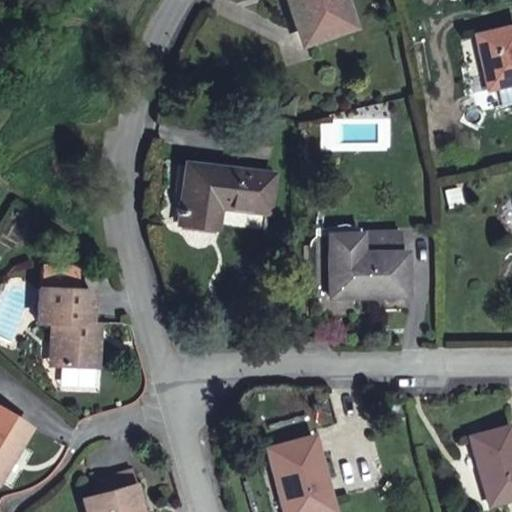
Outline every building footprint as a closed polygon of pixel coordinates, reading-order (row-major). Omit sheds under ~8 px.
[(338,0),(279,0),(288,27),(298,23),(305,43),(349,28),(338,0)] [(511,82),(511,28),(511,24),(470,34),(483,89),(511,82)] [(230,135),(228,153),(263,157),(265,139),(230,135)] [(262,230),(269,177),(183,165),(176,211),(172,210),(171,216),(175,217),(174,226),(213,231),(213,225),(262,230)] [(400,252),(324,255),(326,299),(402,296),(400,252)] [(43,273),(43,295),(74,295),(74,274),(43,273)] [(43,295),(42,295),(40,329),(50,329),(49,343),(61,343),(60,366),(93,366),(94,331),(86,331),(87,295),(74,295),(43,295)] [(61,343),(49,343),(48,365),(60,366),(61,343)] [(0,470),(30,425),(0,405),(0,470)] [(511,450),(504,422),(464,434),(483,502),(511,494),(511,450)] [(320,511),(332,509),(312,435),(265,448),(275,486),(282,484),(289,511),(320,511)] [(97,497),(75,504),(77,511),(132,511),(121,474),(93,482),(97,497)] [(289,511),(282,484),(275,486),(283,511),(289,511)]
